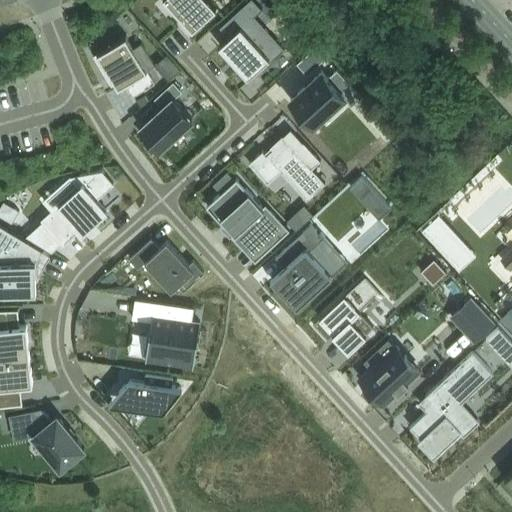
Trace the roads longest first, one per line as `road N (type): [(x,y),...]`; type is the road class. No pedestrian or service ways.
road 1 (residential): [(161,199),(444,511)]
road 2 (residential): [(163,511),(59,361),(59,312),(97,255)]
road 3 (residential): [(44,0),(80,99),(161,199)]
road 4 (residential): [(161,199),(237,123),(188,61)]
